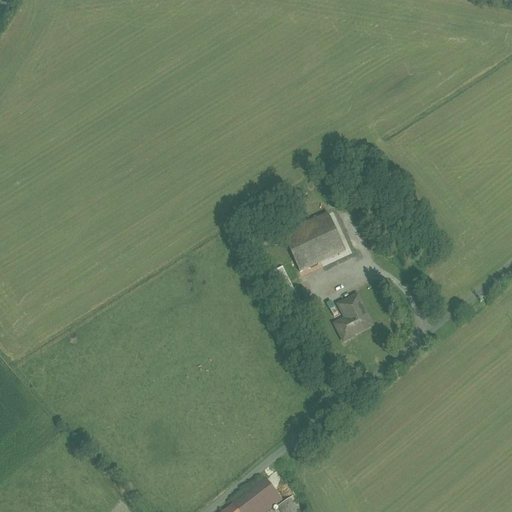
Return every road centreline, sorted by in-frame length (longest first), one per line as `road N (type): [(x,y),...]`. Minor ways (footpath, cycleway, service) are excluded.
road 1 (track): [(511,263),(210,511)]
road 2 (unclassified): [(422,335),(398,281),(345,227)]
